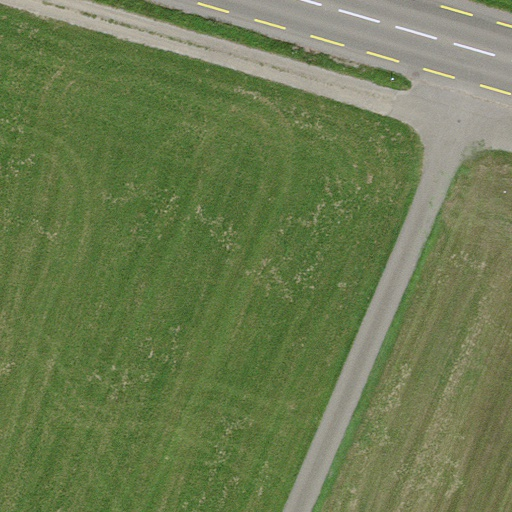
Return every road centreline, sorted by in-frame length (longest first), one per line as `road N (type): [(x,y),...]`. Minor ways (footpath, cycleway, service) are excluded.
road 1 (track): [(511,141),(27,0)]
road 2 (track): [(489,52),(296,511)]
road 3 (secondary): [(310,0),(511,58)]
